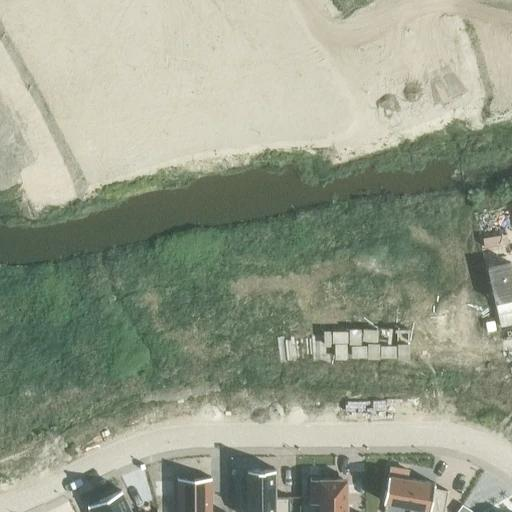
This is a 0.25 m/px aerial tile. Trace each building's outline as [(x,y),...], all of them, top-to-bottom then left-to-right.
[(498,324),(511,322),(511,261),(491,264),(498,324)] [(390,467),(383,502),(428,510),(427,511),(443,511),(448,491),(434,488),(435,484),(407,479),(409,471),(390,467)] [(275,469),(247,469),(247,511),(289,511),(289,496),(275,496),(275,469)] [(178,478),(177,478),(177,479),(177,511),(225,511),(218,511),(211,511),(211,479),(211,477),(210,477),(210,479),(178,479),(178,478)] [(310,478),(310,479),(310,502),(310,503),(311,503),(311,502),(319,502),(319,511),(347,511),(347,483),(347,478),(342,478),(311,478),(310,478)] [(88,505),(87,505),(88,507),(90,511),(132,511),(125,497),(121,490),(101,500),(100,499),(99,500),(89,506),(88,505)]
